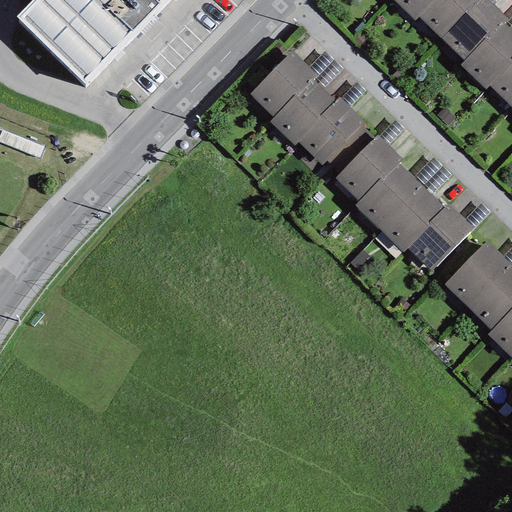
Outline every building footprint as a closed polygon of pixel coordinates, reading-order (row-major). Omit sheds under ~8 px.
[(180,0),(48,0),(16,33),(84,99),(180,0)] [(393,0),(414,20),(418,17),(433,0),(393,0)] [(433,0),(418,17),(441,39),(478,0),(433,0)] [(508,18),(489,0),(478,0),(441,39),(463,60),(483,40),(485,41),(503,23),(508,18)] [(511,56),(511,31),(503,23),(485,41),(483,40),(463,60),(459,64),(485,89),(489,85),(511,62),(509,60),(511,56)] [(249,93),(273,117),(311,78),(316,75),(292,51),(249,93)] [(511,56),(509,60),(511,62),(489,85),(511,107),(511,105),(511,56)] [(335,101),(311,78),(273,117),(268,122),(291,145),(296,140),(335,101)] [(339,97),(335,101),(296,140),(298,142),(321,165),(325,160),(361,125),(364,122),(339,97)] [(361,125),(325,160),(339,174),(373,137),(361,125)] [(376,134),(373,137),(339,174),(334,178),(357,200),(380,177),(382,179),(398,163),(402,159),(376,134)] [(420,185),(398,163),(382,179),(380,177),(357,200),(353,204),(379,229),(420,185)] [(443,207),(420,185),(379,229),(404,253),(408,248),(430,225),(428,223),(443,207)] [(472,228),(447,203),(443,207),(428,223),(430,225),(408,248),(431,270),(472,228)] [(510,265),(486,241),(444,284),(468,306),(510,265)] [(511,266),(510,265),(468,306),(491,330),(511,309),(511,266)] [(511,309),(491,330),(487,333),(511,358),(511,357),(511,309)]
